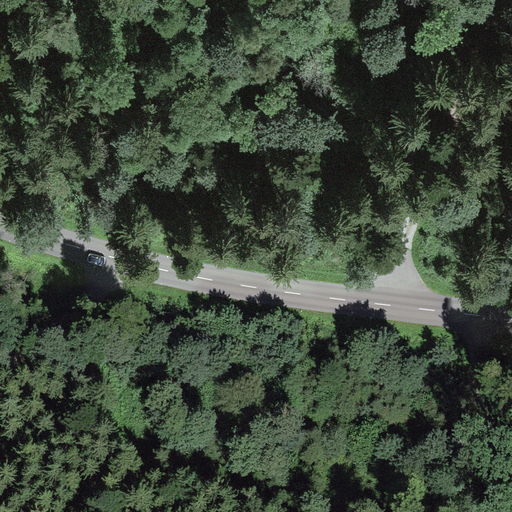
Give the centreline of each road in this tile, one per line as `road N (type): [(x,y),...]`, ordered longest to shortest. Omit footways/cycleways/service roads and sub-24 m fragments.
road 1 (tertiary): [(0,220),(138,264),(511,316)]
road 2 (track): [(377,296),(497,0)]
road 3 (track): [(475,312),(502,511)]
road 4 (track): [(0,367),(138,264)]
